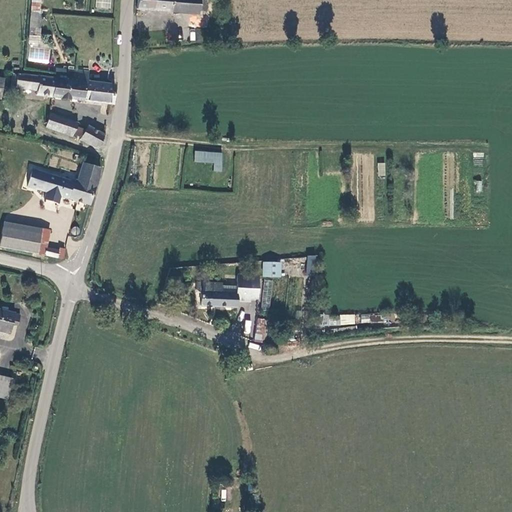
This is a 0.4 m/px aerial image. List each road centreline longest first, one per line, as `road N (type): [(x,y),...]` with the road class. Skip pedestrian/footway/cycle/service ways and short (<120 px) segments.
road 1 (unclassified): [(129,0),(109,175),(72,283)]
road 2 (track): [(511,340),(419,337),(279,358),(246,353)]
road 3 (unclassified): [(72,283),(26,511)]
road 4 (track): [(116,134),(313,147)]
road 5 (unclassified): [(246,353),(72,283)]
